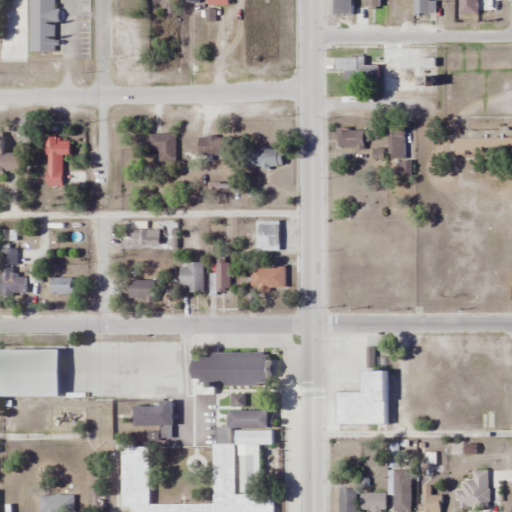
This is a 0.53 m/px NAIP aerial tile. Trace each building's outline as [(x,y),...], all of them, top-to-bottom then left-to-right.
[(30,0),(30,51),(57,52),(58,0),(30,0)] [(334,0),(334,16),(351,16),(351,0),(334,0)] [(363,0),(363,8),(379,8),(379,0),(363,0)] [(428,0),(414,0),(414,14),(429,14),(428,0)] [(388,125),(388,158),(405,158),(405,125),(388,125)] [(337,149),(363,149),(363,130),(337,130),(337,149)] [(1,133),(0,132),(0,170),(19,171),(19,152),(1,152),(1,133)] [(455,160),(511,159),(511,133),(454,134),(455,160)] [(175,134),(149,134),(149,152),(158,152),(158,161),(175,161),(175,134)] [(198,156),(230,157),(230,137),(198,137),(198,156)] [(62,155),(70,155),(70,138),(46,138),(46,187),(62,187),(62,155)] [(282,166),(282,149),(247,149),(247,166),(282,166)] [(280,221),(255,221),(255,251),(280,251),(280,221)] [(131,229),(131,244),(159,244),(159,229),(131,229)] [(16,251),(3,251),(3,263),(16,263),(16,251)] [(230,261),(216,261),(216,291),(230,291),(230,261)] [(180,291),(203,291),(203,264),(180,264),(180,291)] [(285,267),(250,267),(250,289),(285,289),(285,267)] [(2,269),(2,297),(26,297),(26,276),(16,276),(16,269),(2,269)] [(73,278),(51,278),(51,295),(73,295),(73,278)] [(130,280),(130,300),(158,300),(158,280),(130,280)] [(268,387),(268,354),(193,353),(193,387),(268,387)] [(385,425),(385,371),(362,371),(362,392),(337,392),(337,425),(385,425)] [(134,407),(134,426),(162,426),(162,428),(172,428),(172,402),(160,402),(160,407),(134,407)] [(228,411),(228,428),(272,428),(272,411),(228,411)] [(215,426),(217,504),(151,505),(151,446),(124,446),(125,505),(132,505),(132,511),(274,511),(274,493),(256,493),(256,452),(235,452),(235,446),(273,445),(273,430),(226,431),(226,426),(215,426)] [(388,467),(397,467),(397,443),(388,443),(388,467)] [(392,511),(409,511),(410,470),(392,470),(392,511)] [(441,511),(441,494),(432,494),(432,486),(422,486),(421,511),(441,511)] [(356,511),(356,490),(339,490),(338,511),(356,511)] [(384,493),(361,493),(361,511),(384,511),(384,493)] [(73,511),(73,495),(39,495),(38,511),(73,511)]
